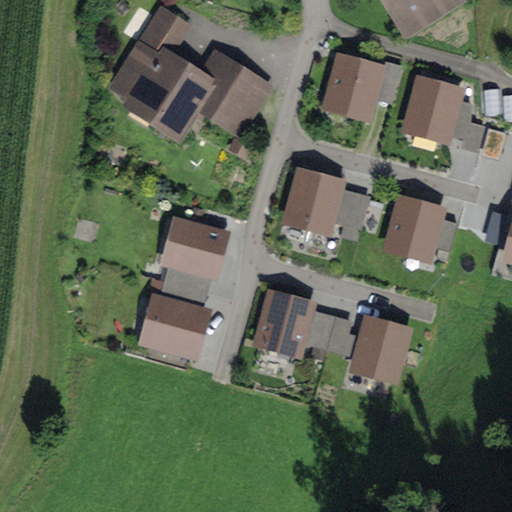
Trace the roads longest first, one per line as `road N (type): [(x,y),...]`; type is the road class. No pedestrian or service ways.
road 1 (residential): [(221,375),(314,0)]
road 2 (track): [(511,90),(313,18)]
